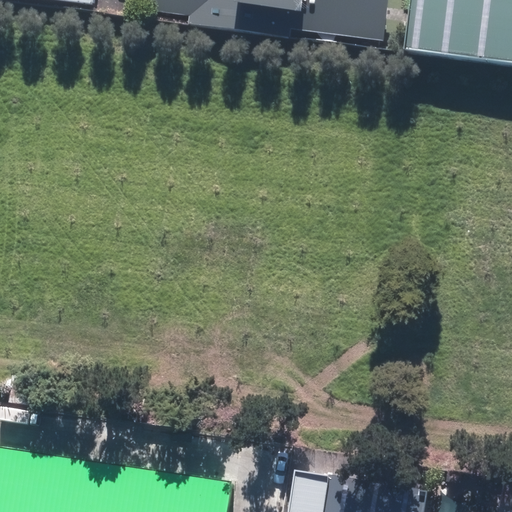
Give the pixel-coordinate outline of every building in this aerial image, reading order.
[(0,0),(0,12),(98,27),(102,0),(0,0)] [(377,0),(143,0),(142,10),(371,43),(377,0)] [(511,0),(399,0),(393,43),(511,60),(511,0)] [(217,511),(221,487),(0,455),(0,511),(217,511)] [(414,511),(418,487),(291,472),(286,511),(414,511)]
